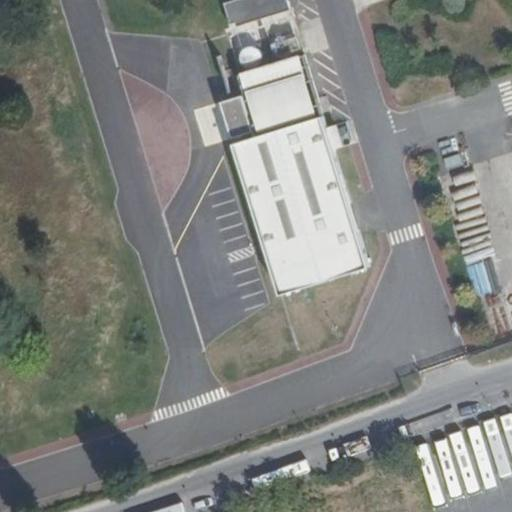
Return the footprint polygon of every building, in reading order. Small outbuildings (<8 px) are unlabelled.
[(283,0),(227,0),(224,1),(232,29),(287,12),(283,0)] [(278,62),(282,64),(286,64),(290,62),(293,59),(294,56),(294,51),(293,47),(290,44),(286,43),(282,43),(278,44),(275,47),(273,51),(273,56),(275,59),(278,62)] [(243,70),(247,73),(251,74),(255,73),(259,70),(262,67),(262,62),(261,58),(258,54),(254,52),(249,52),(245,54),(242,57),(240,62),(241,66),(243,70)] [(301,60),(241,78),(260,138),(319,119),(301,60)] [(232,143),(254,137),(243,101),(221,107),(232,143)] [(323,121),(235,147),(279,296),(367,270),(323,121)] [(495,337),(511,328),(511,314),(511,311),(488,322),(495,337)] [(419,388),(412,366),(398,371),(405,393),(419,388)] [(511,418),(420,443),(436,502),(511,481),(511,418)]
